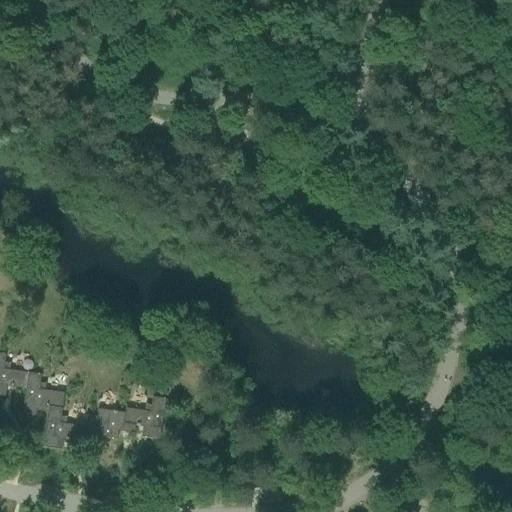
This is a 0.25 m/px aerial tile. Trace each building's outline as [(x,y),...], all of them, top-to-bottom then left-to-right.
[(26,390),(28,374),(10,372),(11,365),(5,364),(6,356),(0,355),(0,397),(5,398),(7,388),(26,390)] [(36,414),(48,415),(49,408),(62,410),(64,394),(46,392),(47,385),(40,384),(41,376),(28,374),(26,390),(22,415),(36,417),(36,414)] [(123,425),(135,427),(143,428),(141,438),(160,441),(166,400),(152,398),(151,406),(145,405),(144,412),(125,409),(125,414),(123,425)] [(63,441),(82,444),(84,428),(67,425),(68,418),(61,417),(62,410),(49,408),(48,415),(43,449),(62,452),(63,441)] [(86,416),(84,428),(82,444),(94,446),(96,438),(117,441),(118,432),(134,434),(135,427),(123,425),(125,414),(98,410),(97,418),(86,416)]
